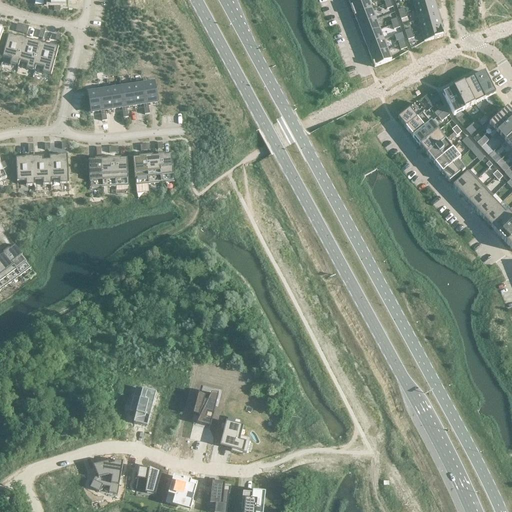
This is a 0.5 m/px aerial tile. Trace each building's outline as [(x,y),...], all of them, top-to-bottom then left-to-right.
[(43,0),(44,7),(54,7),(54,12),(59,12),(60,7),(66,7),(65,0),(43,0)] [(350,7),(354,17),(355,17),(371,11),(367,0),(351,7),(350,7)] [(413,0),(412,0),(415,11),(435,5),(434,1),(434,0),(413,0)] [(415,11),(418,21),(438,15),(435,5),(415,11)] [(355,17),(359,27),(375,21),(371,11),(355,17)] [(418,21),(421,31),(441,26),(438,15),(418,21)] [(359,27),(362,37),(379,31),(375,21),(359,27)] [(421,31),(424,42),(434,40),(443,37),(444,37),(443,32),(441,26),(421,31)] [(362,37),(366,47),(383,41),(379,31),(362,37)] [(402,34),(394,37),(396,42),(397,42),(404,40),(402,34)] [(19,38),(8,36),(2,58),(11,61),(10,65),(18,67),(20,63),(19,63),(24,44),(23,43),(18,42),(19,38)] [(35,43),(24,40),(23,43),(24,44),(19,63),(20,63),(27,65),(26,70),(35,72),(36,67),(35,67),(40,48),(34,46),(35,43)] [(366,47),(370,57),(387,51),(383,41),(366,47)] [(51,47),(41,44),(40,48),(35,67),(36,67),(44,69),(42,74),(51,76),(57,52),(50,51),(51,47)] [(370,57),(374,68),(391,61),(387,51),(370,57)] [(473,79),(484,100),(495,95),(484,73),(473,79)] [(474,105),(484,100),(473,79),(463,84),(474,105)] [(157,103),(154,84),(142,85),(145,105),(148,105),(157,103)] [(464,111),(474,105),(463,84),(453,89),(464,111)] [(145,105),(142,85),(132,87),(135,107),(143,105),(144,110),(148,109),(148,105),(145,105)] [(135,107),(132,87),(121,89),(124,108),(126,108),(135,107)] [(124,108),(121,89),(110,90),(113,110),(122,109),(122,113),(127,113),(126,108),(124,108)] [(453,89),(443,95),(453,116),(464,111),(453,89)] [(113,110),(110,90),(100,92),(103,112),(105,111),(113,110)] [(88,94),(92,113),(100,112),(101,117),(106,116),(105,111),(103,112),(100,92),(88,94)] [(437,96),(427,104),(431,108),(440,101),(437,96)] [(416,105),(398,119),(405,129),(423,115),(424,114),(416,105)] [(511,120),(511,114),(507,109),(499,116),(495,119),(489,125),(497,134),(511,120)] [(442,114),(438,117),(442,122),(449,116),(446,110),(442,114)] [(494,110),(490,113),(495,119),(499,116),(494,110)] [(423,115),(405,129),(412,138),(430,124),(423,115)] [(484,117),(478,122),(482,126),(487,121),(484,117)] [(511,120),(497,134),(493,137),(501,146),(505,142),(511,135),(511,120)] [(438,132),(431,123),(430,124),(412,138),(419,147),(438,132)] [(471,127),(466,131),(471,137),(476,133),(471,127)] [(419,147),(427,155),(445,141),(438,132),(419,147)] [(484,137),(477,143),(481,148),(488,141),(484,137)] [(466,138),(461,142),(465,146),(470,142),(466,138)] [(427,155),(434,165),(453,150),(445,141),(427,155)] [(474,147),(470,151),(473,155),(478,151),(474,147)] [(453,150),(434,165),(442,174),(458,161),(460,159),(453,150)] [(174,182),(171,154),(158,156),(161,184),(174,182)] [(161,184),(158,156),(146,157),(149,185),(161,184)] [(60,157),(49,158),(49,161),(50,161),(51,181),(59,180),(60,185),(68,185),(67,160),(60,161),(60,157)] [(146,157),(133,158),(136,186),(149,185),(146,157)] [(43,158),(32,158),(33,162),(34,182),(35,182),(43,181),(43,186),(52,186),(51,181),(50,161),(49,161),(43,162),(43,158)] [(26,159),(16,159),(17,182),(26,182),(26,187),(35,186),(35,182),(34,182),(33,162),(26,162),(26,159)] [(115,187),(114,159),(101,160),(103,188),(115,187)] [(128,187),(127,159),(114,159),(115,187),(128,187)] [(101,160),(88,160),(90,188),(103,188),(101,160)] [(442,174),(449,183),(465,170),(458,161),(442,174)] [(453,187),(461,196),(477,180),(470,171),(453,187)] [(461,196),(468,204),(485,188),(477,180),(461,196)] [(485,188),(468,204),(476,212),(493,196),(485,188)] [(490,199),(476,212),(484,220),(498,207),(490,199)] [(484,220),(491,228),(505,215),(498,207),(484,220)] [(511,223),(511,216),(508,212),(505,215),(491,228),(498,236),(511,223)] [(511,223),(498,236),(506,244),(511,238),(511,223)] [(14,246),(3,254),(20,276),(30,269),(30,268),(14,246)] [(3,254),(0,256),(0,270),(10,284),(20,276),(3,254)] [(0,290),(10,284),(0,270),(0,290)] [(178,426),(187,388),(170,383),(159,426),(166,427),(167,422),(171,423),(170,424),(178,426)] [(136,388),(130,409),(137,411),(133,424),(141,426),(142,420),(148,421),(150,414),(151,414),(151,411),(150,411),(155,393),(136,388)] [(198,394),(191,423),(204,426),(206,420),(212,421),(215,407),(217,399),(206,396),(207,395),(198,394)] [(226,424),(221,445),(232,447),(231,452),(243,455),(247,439),(240,437),(242,428),(226,424)] [(97,476),(90,489),(99,494),(102,487),(110,488),(109,494),(117,495),(123,463),(115,462),(114,465),(110,466),(109,463),(101,465),(103,474),(97,476)] [(139,470),(136,491),(137,489),(146,491),(146,493),(155,494),(155,493),(156,493),(161,474),(152,470),(152,472),(139,470)] [(170,492),(166,504),(177,507),(178,503),(191,506),(195,493),(197,484),(183,479),(181,484),(172,481),(169,492),(170,492)] [(210,492),(208,509),(215,509),(214,511),(226,511),(228,502),(229,502),(231,488),(218,486),(218,493),(210,492)] [(252,494),(243,493),(241,511),(244,511),(243,511),(262,511),(265,493),(252,491),(252,494)]
